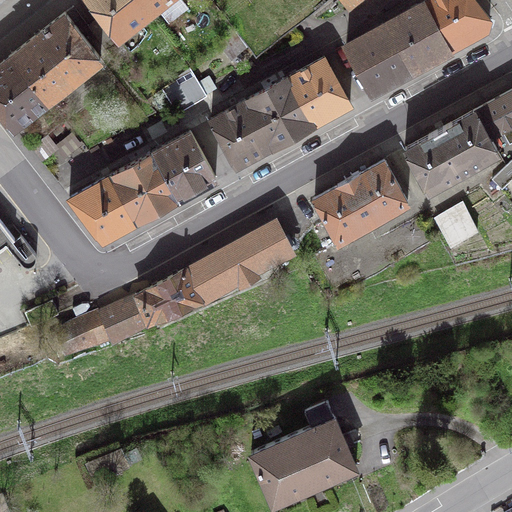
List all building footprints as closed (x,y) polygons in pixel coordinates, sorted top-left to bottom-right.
[(139,0),(87,0),(99,15),(87,25),(106,48),(150,13),(139,0)] [(139,0),(150,13),(166,0),(139,0)] [(210,0),(236,32),(245,44),(255,58),(328,0),(210,0)] [(475,0),(425,0),(422,2),(447,49),(486,27),(489,17),(475,0)] [(447,49),(422,2),(385,22),(411,69),(447,49)] [(65,11),(12,53),(47,98),(101,56),(65,11)] [(372,90),(411,69),(385,22),(346,43),(372,90)] [(222,43),(231,55),(245,44),(236,32),(222,43)] [(0,61),(0,108),(13,125),(47,98),(12,53),(0,61)] [(285,77),(311,123),(350,102),(324,55),(285,77)] [(175,78),(189,103),(205,93),(189,67),(175,78)] [(285,77),(249,97),(275,143),(311,123),(285,77)] [(162,88),(176,111),(189,103),(175,78),(162,88)] [(497,131),(501,129),(511,122),(511,87),(474,109),(489,135),(497,131)] [(236,165),(275,143),(249,97),(210,118),(236,165)] [(497,149),(489,135),(474,109),(405,147),(428,188),(497,149)] [(511,141),(511,122),(501,129),(509,144),(511,141)] [(151,151),(177,197),(215,176),(190,130),(151,151)] [(140,218),(177,197),(151,151),(115,171),(140,218)] [(407,200),(384,158),(314,197),(337,239),(407,200)] [(511,158),(492,178),(502,188),(511,178),(511,158)] [(140,218),(115,171),(69,196),(102,239),(140,218)] [(451,244),(477,229),(463,202),(436,218),(451,244)] [(0,247),(14,237),(0,217),(0,247)] [(255,268),(292,248),(275,218),(183,268),(100,310),(110,334),(111,338),(113,338),(151,320),(199,300),(238,278),(250,278),(255,268)] [(51,299),(24,311),(30,324),(57,312),(51,299)] [(66,348),(110,334),(100,310),(58,329),(66,348)] [(511,376),(495,386),(511,413),(511,376)] [(356,465),(347,444),(352,442),(348,433),(343,436),(328,400),(305,410),(311,424),(251,451),(273,501),(356,465)] [(511,511),(511,503),(497,511),(511,511)]
